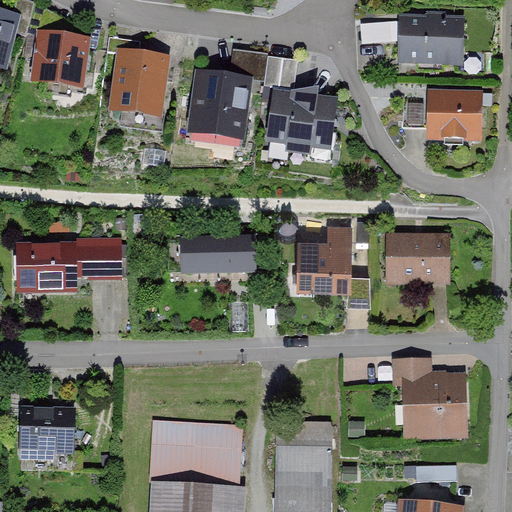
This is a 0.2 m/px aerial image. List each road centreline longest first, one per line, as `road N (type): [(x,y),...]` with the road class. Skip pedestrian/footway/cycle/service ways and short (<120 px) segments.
road 1 (residential): [(0,354),(68,360),(504,347)]
road 2 (residential): [(0,196),(502,187)]
road 3 (residential): [(68,0),(105,17),(252,37),(332,37)]
road 4 (residential): [(502,187),(440,171),(385,140),(360,103)]
road 5 (residential): [(494,511),(504,347)]
road 6 (residential): [(504,347),(502,187)]
